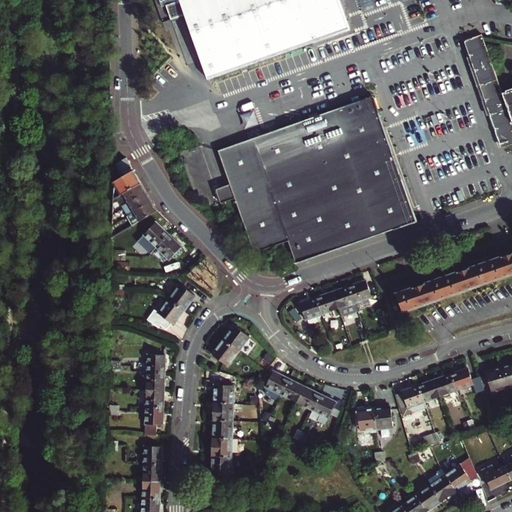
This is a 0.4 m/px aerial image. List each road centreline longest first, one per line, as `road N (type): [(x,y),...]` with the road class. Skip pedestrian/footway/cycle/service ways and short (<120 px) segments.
road 1 (residential): [(253,282),(172,202),(130,131),(124,0)]
road 2 (residential): [(511,330),(371,378),(313,367),(273,334)]
road 3 (residential): [(511,204),(270,287)]
road 4 (residential): [(229,309),(190,360),(178,511)]
